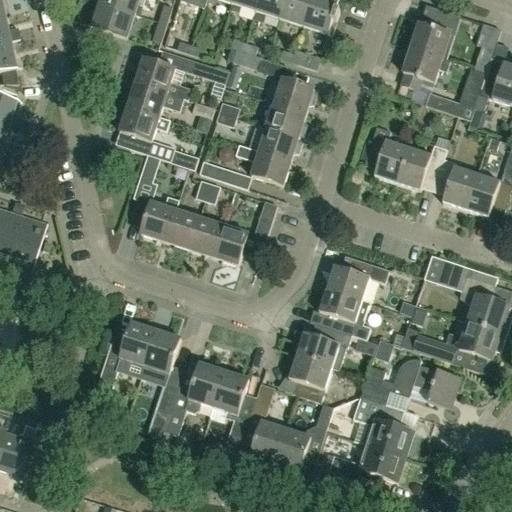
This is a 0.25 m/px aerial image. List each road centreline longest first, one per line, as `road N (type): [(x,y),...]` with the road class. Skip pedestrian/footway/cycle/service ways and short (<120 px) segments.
road 1 (residential): [(45,0),(109,276),(235,323),(257,319),(295,277),(321,204)]
road 2 (residential): [(321,204),(382,0)]
road 3 (residential): [(484,258),(321,204)]
